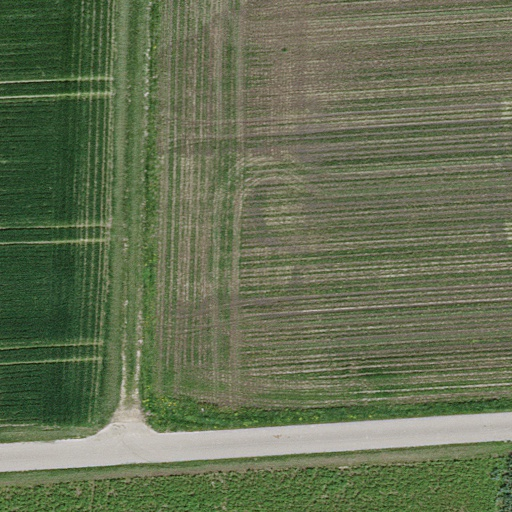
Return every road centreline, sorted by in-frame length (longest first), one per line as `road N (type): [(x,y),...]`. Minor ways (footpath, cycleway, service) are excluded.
road 1 (track): [(511,434),(0,470)]
road 2 (track): [(183,0),(173,459)]
